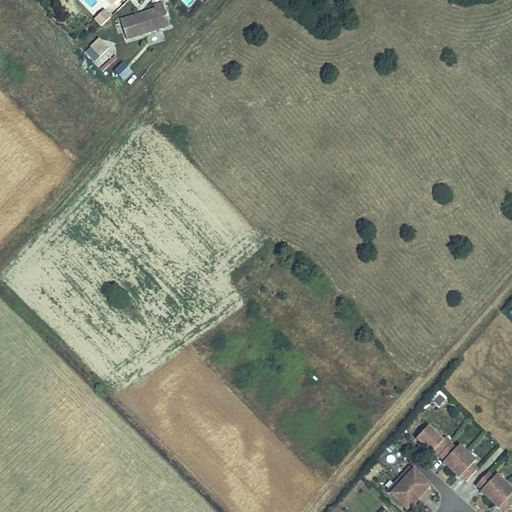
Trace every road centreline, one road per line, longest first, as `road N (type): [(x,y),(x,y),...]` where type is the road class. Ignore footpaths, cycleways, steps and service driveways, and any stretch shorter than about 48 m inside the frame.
road 1 (track): [(0,258),(235,0)]
road 2 (track): [(511,276),(300,511)]
